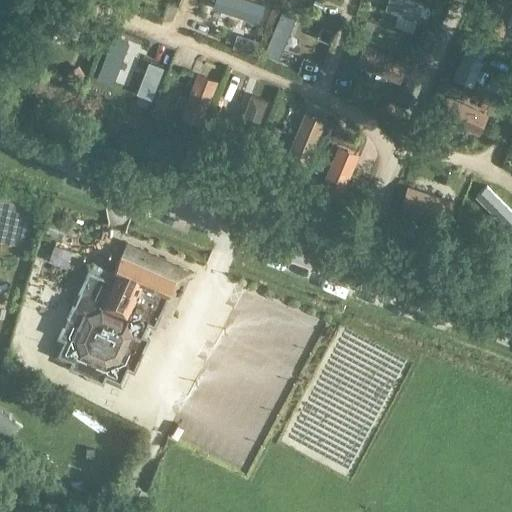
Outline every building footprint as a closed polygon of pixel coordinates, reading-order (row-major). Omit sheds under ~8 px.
[(39,0),(37,8),(84,28),(92,9),(70,0),(39,0)] [(213,0),(212,5),(258,19),(263,0),(213,0)] [(414,0),(385,0),(384,6),(425,19),(429,5),(414,0)] [(511,3),(511,0),(491,0),(481,31),(501,38),(511,3)] [(263,48),(279,55),(296,17),(279,10),(263,48)] [(363,43),(355,59),(397,79),(404,63),(363,43)] [(467,46),(456,75),(474,82),(486,53),(467,46)] [(149,59),(135,91),(150,97),(164,65),(149,59)] [(196,68),(182,106),(202,114),(216,75),(196,68)] [(246,80),(229,74),(211,125),(228,131),(246,80)] [(486,115),(445,98),(438,117),(479,134),(486,115)] [(280,157),(296,163),(312,122),(296,116),(280,157)] [(335,136),(319,180),(336,186),(352,142),(335,136)] [(511,196),(471,179),(443,250),(499,271),(511,241),(511,196)] [(452,202),(408,188),(401,208),(446,223),(452,202)] [(399,219),(389,215),(385,228),(395,231),(399,219)] [(66,338),(59,353),(73,359),(71,365),(102,380),(105,373),(120,380),(127,366),(133,369),(147,338),(141,335),(147,321),(154,324),(157,316),(160,309),(154,306),(160,292),(167,295),(174,279),(121,255),(113,273),(116,274),(112,282),(110,281),(89,271),(86,276),(80,290),(87,293),(80,307),(73,304),(59,335),(66,338)] [(0,435),(12,422),(0,410),(0,435)] [(116,502),(130,509),(141,489),(126,481),(116,502)]
